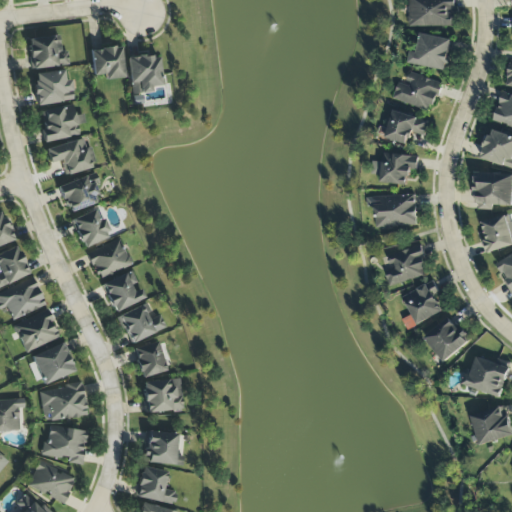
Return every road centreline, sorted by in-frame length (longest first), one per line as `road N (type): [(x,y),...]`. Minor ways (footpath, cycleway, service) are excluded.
road 1 (residential): [(0,68),(23,184),(112,388),(113,457),(92,511)]
road 2 (residential): [(483,0),(481,58),(451,148),(443,202),(474,293),(511,333)]
road 3 (residential): [(0,19),(143,11)]
